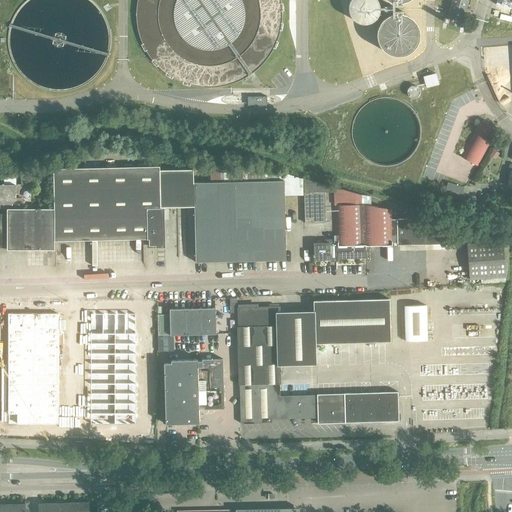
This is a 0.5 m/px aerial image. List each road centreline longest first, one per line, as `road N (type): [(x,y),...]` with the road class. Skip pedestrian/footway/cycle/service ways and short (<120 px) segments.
road 1 (unclassified): [(0,293),(365,282)]
road 2 (tertiary): [(433,457),(104,471)]
